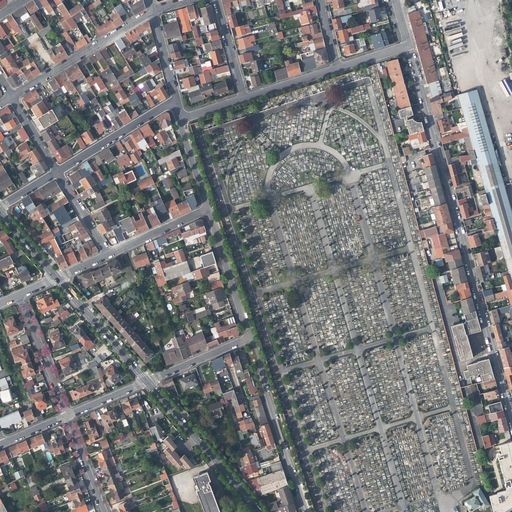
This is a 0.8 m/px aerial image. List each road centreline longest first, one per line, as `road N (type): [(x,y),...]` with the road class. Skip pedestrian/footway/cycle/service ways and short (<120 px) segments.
road 1 (residential): [(408,45),(511,419)]
road 2 (residential): [(425,242),(493,487)]
road 3 (residential): [(304,511),(247,337)]
road 4 (residential): [(146,381),(261,511)]
road 5 (residential): [(11,96),(152,11)]
road 6 (residential): [(57,171),(175,101)]
road 7 (residential): [(56,278),(146,381)]
road 8 (residential): [(247,337),(205,207)]
road 9 (residential): [(18,294),(65,417)]
